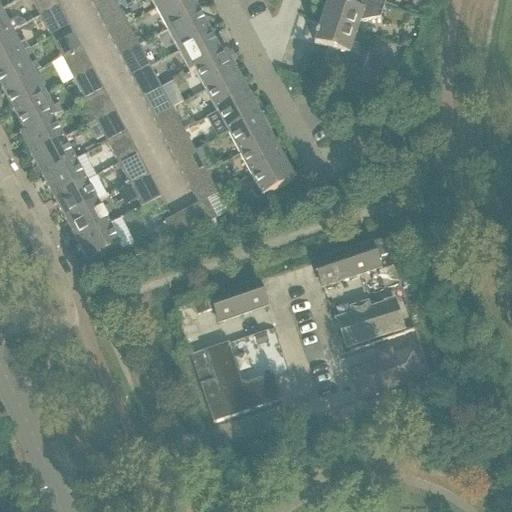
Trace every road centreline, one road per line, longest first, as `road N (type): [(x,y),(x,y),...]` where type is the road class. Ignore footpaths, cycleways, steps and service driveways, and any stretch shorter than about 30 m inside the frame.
road 1 (residential): [(16,403),(68,308),(0,176)]
road 2 (unknown): [(299,296),(280,306),(279,318),(307,409)]
